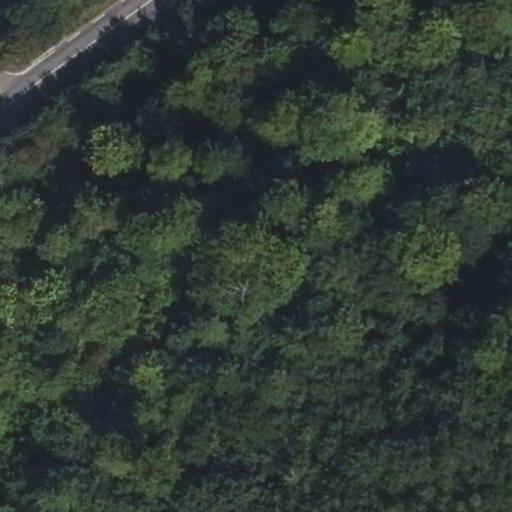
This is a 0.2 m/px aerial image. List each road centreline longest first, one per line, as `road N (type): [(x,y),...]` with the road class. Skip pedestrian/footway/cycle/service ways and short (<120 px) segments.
road 1 (track): [(253,511),(511,260)]
road 2 (secondary): [(0,112),(154,0)]
